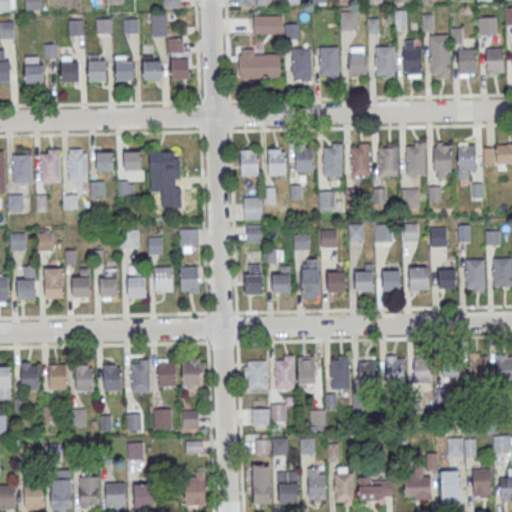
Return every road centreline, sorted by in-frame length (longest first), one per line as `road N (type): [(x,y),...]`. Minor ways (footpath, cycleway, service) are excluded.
road 1 (residential): [(226,511),(208,0)]
road 2 (residential): [(511,110),(0,122)]
road 3 (residential): [(511,321),(0,332)]
